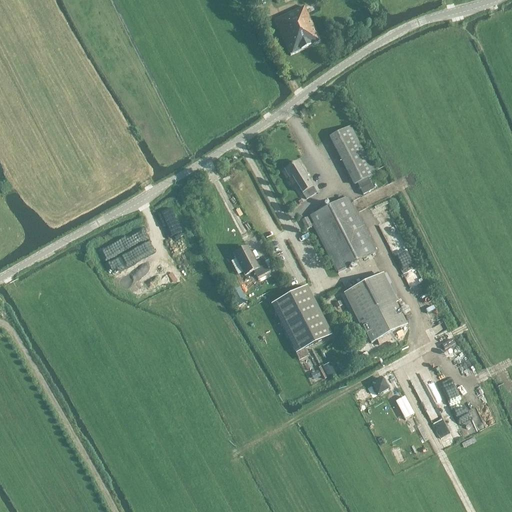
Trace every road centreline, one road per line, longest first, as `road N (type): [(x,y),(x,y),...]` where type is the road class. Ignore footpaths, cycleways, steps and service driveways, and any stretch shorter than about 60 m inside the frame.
road 1 (tertiary): [(0,279),(197,166),(356,58),(421,22),(499,0)]
road 2 (track): [(288,109),(360,207),(474,420)]
road 3 (unknown): [(237,140),(322,284),(384,254)]
road 4 (track): [(394,365),(230,455),(209,444)]
road 5 (track): [(429,346),(394,365),(471,511)]
